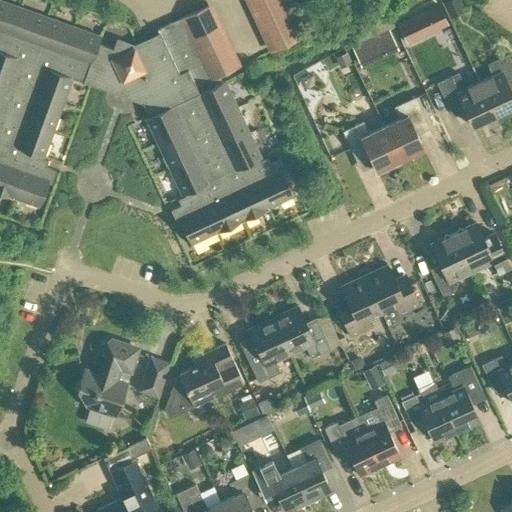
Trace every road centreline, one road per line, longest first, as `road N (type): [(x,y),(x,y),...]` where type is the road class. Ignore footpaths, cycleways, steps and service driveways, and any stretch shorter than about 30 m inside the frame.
road 1 (residential): [(4,446),(62,272),(177,305),(198,302),(511,157)]
road 2 (residential): [(383,511),(511,451)]
